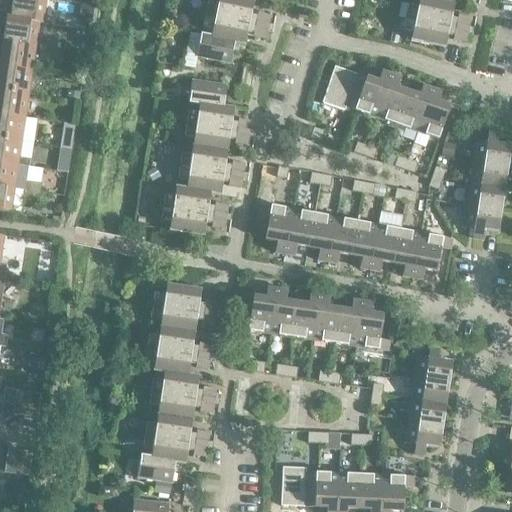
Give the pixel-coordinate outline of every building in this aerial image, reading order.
[(42,24),(46,0),(45,0),(12,0),(12,3),(8,3),(6,19),(38,24),(42,24)] [(210,38),(234,43),(234,44),(244,47),(253,3),(237,0),(218,0),(211,37),(210,38)] [(444,49),(453,6),(423,0),(418,0),(410,42),(444,49)] [(79,5),(77,19),(90,21),(93,7),(79,5)] [(268,26),(270,17),(257,14),(255,23),(268,26)] [(468,28),(470,19),(457,17),(455,26),(468,28)] [(35,48),(38,24),(6,19),(2,43),(35,48)] [(368,21),(361,24),(366,36),(373,33),(368,21)] [(265,40),(266,32),(267,31),(254,29),(252,38),(265,40)] [(465,43),(467,35),(467,34),(454,32),(452,41),(465,43)] [(397,44),(399,35),(392,33),(390,42),(397,44)] [(234,44),(234,43),(210,38),(211,37),(200,35),(196,58),(230,65),(234,44)] [(46,40),(45,48),(61,51),(62,42),(46,40)] [(0,66),(31,71),(35,48),(2,43),(1,50),(0,50),(0,66)] [(45,48),(43,57),(60,60),(61,51),(45,48)] [(0,90),(28,95),(31,71),(0,66),(0,90)] [(252,80),(253,70),(245,68),(243,79),(252,80)] [(334,68),(321,104),(344,112),(345,109),(355,112),(367,79),(334,68)] [(367,79),(355,112),(376,119),(391,76),(381,73),(377,83),(367,79)] [(391,76),(376,119),(396,126),(407,93),(397,90),(400,79),(391,76)] [(250,91),(252,80),(243,79),(241,89),(250,91)] [(223,108),(223,107),(226,86),(192,81),(188,104),(199,106),(199,105),(223,108)] [(407,93),(396,126),(416,133),(431,90),(422,87),(418,97),(407,93)] [(0,114),(24,119),(28,95),(0,90),(0,114)] [(431,90),(416,133),(438,141),(449,108),(437,104),(441,93),(431,90)] [(67,91),(65,100),(77,102),(79,93),(67,91)] [(62,99),(62,105),(67,106),(66,109),(75,111),(77,102),(65,100),(62,99)] [(223,107),(223,108),(199,105),(199,106),(192,147),(227,153),(233,109),(223,107)] [(0,139),(21,142),(24,119),(0,114),(0,139)] [(249,131),(250,122),(238,120),(236,130),(249,131)] [(63,124),(61,135),(73,137),(74,125),(63,124)] [(312,130),(310,139),(320,142),(323,134),(312,130)] [(476,141),(473,163),(507,169),(511,147),(497,144),(498,135),(488,134),(487,143),(476,141)] [(247,146),(248,140),(248,137),(235,136),(234,145),(247,146)] [(0,163),(17,166),(27,168),(28,160),(18,158),(21,142),(0,139),(0,163)] [(353,154),(363,157),(366,149),(356,145),(353,154)] [(443,145),(441,157),(452,159),(454,147),(443,145)] [(186,190),(210,194),(210,195),(220,196),(227,153),(192,147),(186,189),(186,190)] [(366,149),(363,157),(373,161),(376,152),(366,149)] [(394,168),(404,171),(407,163),(397,159),(394,168)] [(0,188),(14,190),(24,192),(40,194),(41,185),(25,182),(27,168),(17,166),(0,163),(0,188)] [(243,174),(244,165),(231,163),(230,172),(243,174)] [(407,163),(404,171),(414,175),(417,166),(407,163)] [(507,169),(473,163),(470,185),(504,190),(507,169)] [(155,168),(146,173),(151,182),(160,177),(155,168)] [(288,170),(278,168),(276,178),(286,180),(288,170)] [(443,171),(435,168),(431,178),(440,181),(443,171)] [(309,182),(309,184),(319,186),(319,184),(321,176),(311,174),(309,182)] [(319,184),(319,186),(329,188),(330,186),(331,178),(321,176),(319,184)] [(240,189),(242,181),(242,180),(229,178),(228,187),(240,189)] [(436,191),(440,181),(431,178),(428,188),(436,191)] [(351,190),(351,192),(362,194),(362,192),(364,184),(353,182),(351,190)] [(362,192),(362,194),(372,196),(373,194),(374,186),(364,184),(362,192)] [(504,190),(470,185),(466,207),(501,212),(504,190)] [(210,195),(210,194),(186,190),(186,189),(176,187),(169,232),(203,237),(210,195)] [(0,212),(10,214),(14,190),(0,188),(0,212)] [(394,198),(394,200),(404,202),(404,200),(406,191),(396,189),(396,190),(394,198)] [(404,200),(404,202),(415,204),(415,202),(416,193),(406,191),(404,200)] [(39,202),(40,194),(24,192),(22,200),(39,202)] [(226,215),(227,206),(214,204),(213,213),(226,215)] [(274,254),(284,256),(293,211),(271,207),(264,241),(276,243),(274,254)] [(463,229),(473,230),(472,240),(482,241),(484,232),(498,234),(501,212),(466,207),(463,229)] [(296,247),(308,249),(314,215),(293,211),(284,256),(294,258),(296,247)] [(317,262),(327,264),(335,219),(314,215),(308,249),(319,251),(317,262)] [(224,230),(225,224),(225,221),(212,219),(211,229),(224,230)] [(339,255),(350,257),(356,223),(335,219),(327,264),(337,265),(339,255)] [(356,223),(350,257),(361,259),(359,270),(369,272),(378,227),(356,223)] [(378,227),(369,272),(379,274),(381,263),(392,265),(399,231),(378,227)] [(412,279),(420,235),(399,231),(392,265),(404,267),(402,278),(412,279)] [(451,241),(420,235),(412,279),(422,281),(424,271),(436,273),(440,249),(450,251),(451,241)] [(43,276),(42,285),(55,286),(56,274),(48,273),(43,276)] [(166,285),(159,329),(194,334),(201,290),(166,285)] [(270,335),(277,290),(266,289),(265,299),(253,297),(248,332),(270,335)] [(287,291),(277,290),(270,335),(291,338),(296,304),(285,302),(287,291)] [(308,305),(296,304),(291,338),(312,341),(319,296),(309,295),(308,305)] [(329,298),(319,296),(312,341),(334,344),(339,310),(328,308),(329,298)] [(355,347),(362,303),(352,301),(350,312),(339,310),(334,344),(355,347)] [(216,313),(218,303),(205,302),(203,311),(216,313)] [(372,304),(362,303),(355,347),(387,352),(389,342),(379,341),(383,316),(370,315),(372,304)] [(214,328),(215,321),(215,319),(203,317),(201,326),(214,328)] [(188,377),(188,375),(194,334),(159,329),(153,372),(163,374),(163,373),(188,377)] [(210,355),(211,346),(198,344),(197,353),(210,355)] [(452,362),(438,360),(439,351),(429,349),(428,359),(417,357),(414,379),(448,384),(452,362)] [(36,358),(34,370),(43,371),(45,359),(36,358)] [(208,370),(209,362),(209,361),(196,359),(195,368),(208,370)] [(254,365),(252,373),(263,375),(264,366),(254,365)] [(285,378),(286,370),(276,368),(275,377),(285,378)] [(295,380),(297,371),(286,370),(285,378),(295,380)] [(188,375),(188,377),(163,373),(163,374),(157,417),(191,422),(198,377),(188,375)] [(328,384),(329,376),(319,374),(317,383),(328,384)] [(338,386),(339,377),(329,376),(328,384),(338,386)] [(448,384),(414,379),(411,401),(445,406),(448,384)] [(379,397),(381,387),(372,386),(371,391),(371,396),(379,397)] [(214,400),(215,391),(202,389),(201,398),(214,400)] [(14,403),(16,392),(4,390),(2,402),(14,403)] [(13,415),(25,417),(28,393),(16,392),(13,415)] [(28,393),(25,417),(37,419),(40,395),(28,393)] [(378,407),(379,397),(371,396),(369,406),(378,407)] [(445,406),(411,401),(407,423),(442,428),(445,406)] [(211,415),(212,408),(213,406),(200,404),(198,413),(211,415)] [(150,459),(175,463),(175,464),(185,465),(191,422),(157,417),(151,458),(150,459)] [(415,446),(413,455),(424,457),(425,448),(439,450),(442,428),(407,423),(404,444),(415,446)] [(207,443),(208,434),(196,432),(194,441),(207,443)] [(317,443),(318,434),(307,434),(307,442),(317,443)] [(328,443),(328,435),(318,434),(317,443),(328,443)] [(360,445),(360,436),(350,436),(350,444),(360,445)] [(370,445),(371,437),(364,436),(360,436),(360,445),(370,445)] [(205,458),(206,450),(206,449),(193,447),(192,456),(205,458)] [(16,476),(19,452),(7,450),(4,474),(16,476)] [(32,454),(19,452),(16,476),(28,477),(32,454)] [(140,456),(137,480),(155,482),(154,493),(170,495),(171,485),(175,464),(175,463),(150,459),(151,458),(140,456)] [(280,507),(315,508),(316,474),(306,473),(306,469),(282,468),(280,507)] [(326,511),(336,511),(338,475),(316,474),(315,508),(326,509),(326,511)] [(346,511),(346,510),(358,510),(359,475),(338,475),(336,511),(346,511)] [(369,511),(379,511),(381,476),(359,475),(358,510),(369,511)] [(413,478),(381,476),(379,511),(389,511),(390,511),(394,511),(401,511),(403,488),(412,488),(413,478)] [(7,483),(5,495),(21,498),(23,486),(7,483)] [(193,497),(195,487),(186,486),(185,496),(193,497)] [(100,489),(100,498),(105,499),(110,494),(110,490),(100,489)] [(192,508),(193,497),(185,496),(183,507),(192,508)] [(166,511),(168,505),(133,501),(131,511),(166,511)]
